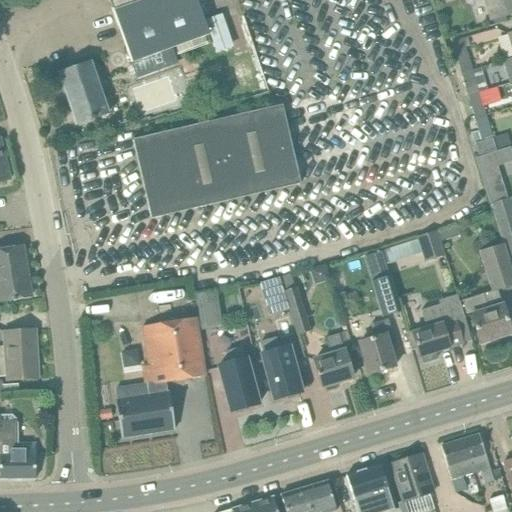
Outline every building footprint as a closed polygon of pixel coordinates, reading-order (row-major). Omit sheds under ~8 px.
[(195,0),(146,0),(133,5),(114,12),(132,62),(138,77),(171,65),(166,51),(209,36),(195,0)] [(511,13),(511,0),(482,0),(489,21),(511,13)] [(453,51),(460,73),(471,70),(464,47),(453,51)] [(509,84),(511,82),(511,57),(502,60),(509,84)] [(60,74),(77,124),(90,119),(91,121),(95,119),(95,118),(107,113),(90,63),(60,74)] [(223,78),(228,101),(264,92),(258,69),(223,78)] [(460,73),(467,96),(478,93),(471,70),(460,73)] [(467,96),(474,119),(485,116),(478,93),(467,96)] [(280,106),(153,136),(133,140),(152,219),(171,214),(298,185),(280,106)] [(471,133),(478,156),(495,151),(485,116),(474,119),(477,131),(471,133)] [(0,181),(10,179),(0,139),(0,181)] [(510,147),(475,158),(482,179),(499,173),(497,166),(511,161),(511,153),(511,154),(510,147)] [(511,206),(509,198),(490,205),(503,244),(509,261),(511,259),(511,206)] [(457,226),(437,233),(440,242),(460,235),(457,226)] [(437,231),(416,237),(417,239),(392,248),(396,261),(422,253),(425,262),(445,255),(440,242),(437,233),(437,231)] [(491,291),(459,302),(458,302),(463,318),(472,316),(480,343),(511,334),(498,290),(511,285),(511,271),(503,244),(479,252),(491,291)] [(22,247),(0,251),(0,301),(31,297),(22,247)] [(293,274),(280,278),(298,335),(310,331),(293,274)] [(399,312),(401,311),(390,276),(372,282),(382,318),(399,312)] [(278,277),(258,283),(269,315),(289,309),(278,277)] [(217,291),(196,294),(202,330),(222,327),(217,291)] [(458,302),(459,302),(457,295),(438,301),(439,304),(420,311),(426,328),(412,332),(420,358),(421,357),(423,363),(437,359),(435,353),(464,344),(456,320),(463,318),(458,302)] [(149,366),(142,367),(145,386),(165,383),(205,376),(196,318),(142,327),(149,366)] [(359,343),(363,355),(369,374),(395,366),(390,348),(396,346),(390,327),(388,319),(369,325),(373,338),(359,343)] [(35,330),(15,331),(3,332),(6,381),(38,379),(35,330)] [(322,387),(324,387),(327,392),(338,388),(337,383),(353,378),(340,334),(324,339),(329,356),(314,360),(322,387)] [(263,354),(262,354),(274,400),(287,397),(288,400),(299,397),(298,394),(302,393),(289,347),(279,349),(276,338),(260,342),(263,354)] [(259,404),(246,358),(245,359),(242,348),(226,352),(229,363),(219,366),(231,412),(235,411),(236,414),(247,411),(246,408),(259,404)] [(129,386),(115,388),(117,399),(115,400),(118,418),(122,438),(175,430),(169,392),(167,392),(165,383),(145,386),(147,396),(131,398),(129,386)] [(0,479),(35,479),(36,444),(18,444),(18,422),(17,422),(17,420),(12,416),(0,415),(0,479)] [(508,482),(511,494),(511,432),(510,434),(511,439),(511,459),(502,463),(508,482)] [(441,446),(447,465),(451,480),(480,472),(483,485),(493,482),(485,453),(479,434),(441,446)] [(392,464),(398,483),(404,503),(433,494),(421,455),(392,464)] [(380,465),(346,476),(352,495),(354,500),(357,511),(392,511),(395,511),(386,484),(380,465)] [(327,481),(304,488),(311,511),(336,511),(333,500),(327,481)] [(311,511),(304,488),(281,495),(285,511),(311,511)] [(503,496),(489,500),(492,511),(500,511),(507,510),(503,496)] [(277,511),(273,497),(252,503),(254,511),(277,511)] [(254,511),(252,503),(231,510),(231,511),(254,511)]
